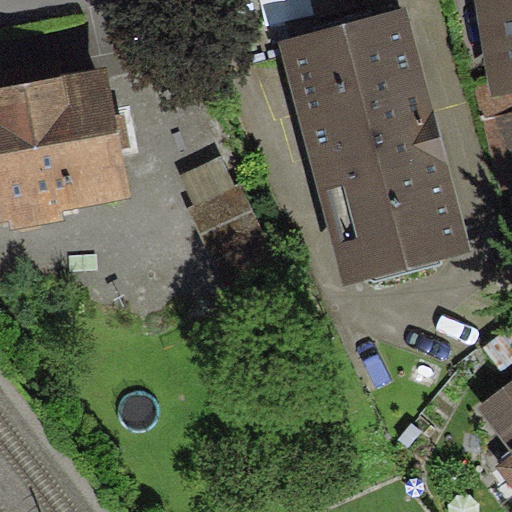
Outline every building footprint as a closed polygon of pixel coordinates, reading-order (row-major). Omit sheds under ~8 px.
[(511,0),(474,0),(491,87),(493,97),(511,93),(511,0)] [(279,42),(342,281),(471,246),(406,6),(345,23),(279,42)] [(104,67),(0,88),(0,222),(9,220),(11,233),(65,222),(63,210),(131,195),(104,67)] [(511,93),(493,97),(491,87),(475,90),(480,120),(486,119),(511,113),(511,93)] [(511,184),(511,113),(486,119),(500,187),(511,184)] [(193,206),(189,208),(229,296),(280,272),(241,188),(235,190),(222,162),(181,181),(193,206)] [(511,378),(477,404),(511,451),(496,463),(511,485),(511,378)]
